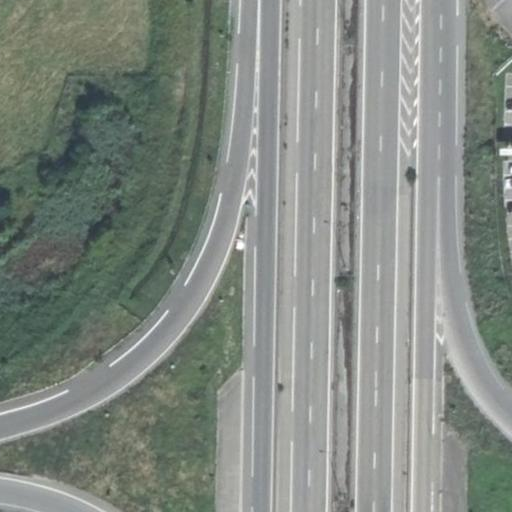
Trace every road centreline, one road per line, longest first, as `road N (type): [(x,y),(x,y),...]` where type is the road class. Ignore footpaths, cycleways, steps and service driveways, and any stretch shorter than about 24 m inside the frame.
road 1 (trunk): [(250,0),(235,179),(188,303),(159,339),(94,389),(0,425)]
road 2 (trunk): [(270,0),(261,511)]
road 3 (trunk): [(375,511),(384,0)]
road 4 (trunk): [(317,0),(310,511)]
road 5 (trunk): [(423,511),(433,113)]
road 6 (trunk): [(511,410),(470,343),(450,271),(433,113)]
